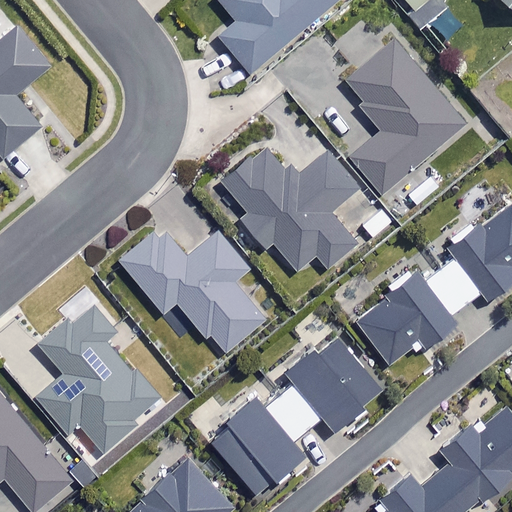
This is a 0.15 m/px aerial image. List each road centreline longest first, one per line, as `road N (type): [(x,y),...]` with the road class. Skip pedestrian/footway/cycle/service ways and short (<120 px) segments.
road 1 (residential): [(100,0),(147,58),(157,112),(129,166),(0,275)]
road 2 (residential): [(291,511),(511,327)]
